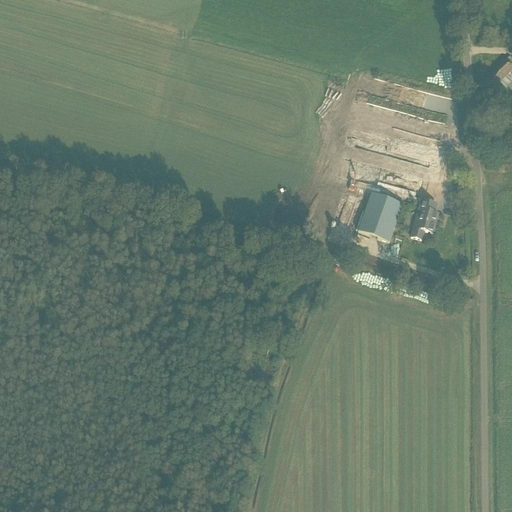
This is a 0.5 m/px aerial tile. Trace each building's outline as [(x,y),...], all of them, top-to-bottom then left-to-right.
[(478,87),(481,90),(489,97),(511,72),(511,66),(504,59),(478,87)] [(443,161),(357,138),(346,180),(432,203),(443,161)] [(363,199),(343,192),(332,224),(352,231),(363,199)] [(371,195),(358,233),(389,244),(402,206),(371,195)] [(433,215),(436,206),(420,202),(418,208),(423,210),(417,230),(413,229),(410,239),(422,242),(424,232),(432,234),(437,216),(433,215)]
